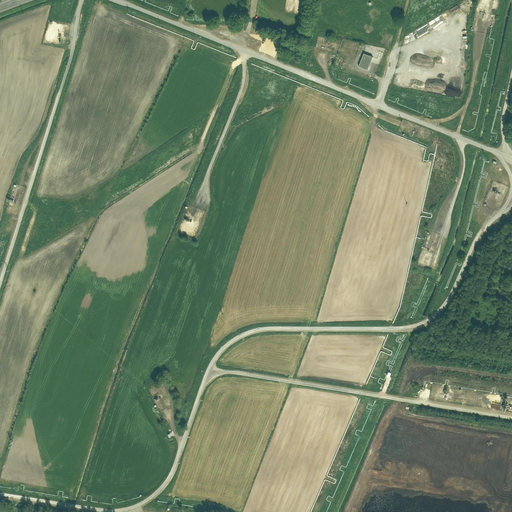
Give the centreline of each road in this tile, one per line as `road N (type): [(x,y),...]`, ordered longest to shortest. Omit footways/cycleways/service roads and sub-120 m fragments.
road 1 (track): [(110,508),(141,502),(164,483),(209,367),(230,339),(263,328),(403,325),(432,316),(452,294),(480,233),(511,208)]
road 2 (unclassified): [(511,156),(119,0)]
road 3 (track): [(209,367),(511,415)]
road 4 (track): [(0,286),(82,0)]
